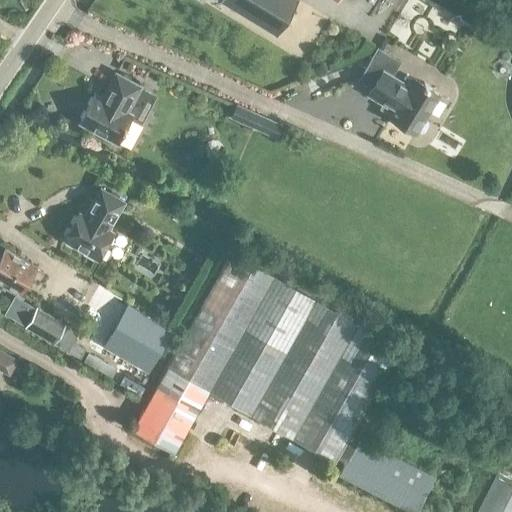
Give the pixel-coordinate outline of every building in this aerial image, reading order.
[(218,0),(275,35),(296,1),(294,0),(218,0)] [(382,70),(368,93),(393,108),(388,115),(389,116),(415,132),(416,130),(420,132),(424,131),(428,124),(427,120),(423,117),(438,93),(427,87),(428,85),(424,82),(423,84),(412,77),(407,85),(382,70)] [(144,100),(134,94),(138,86),(114,73),(100,98),(93,94),(78,121),(115,142),(129,115),(135,118),(144,100)] [(277,135),(283,121),(237,101),(231,114),(277,135)] [(106,229),(122,201),(98,187),(82,215),(77,212),(61,240),(95,260),(111,232),(106,229)] [(360,418),(402,344),(233,248),(131,428),(174,452),(210,388),(336,459),(339,456),(347,460),(339,473),(414,511),(418,511),(436,476),(365,439),(372,425),(360,418)] [(32,267),(3,250),(0,254),(0,282),(16,292),(23,280),(33,285),(40,272),(32,267)] [(13,296),(3,314),(24,327),(78,358),(83,349),(70,342),(76,332),(35,308),(13,296)] [(148,372),(172,329),(127,303),(103,346),(148,372)] [(13,360),(0,353),(0,368),(6,372),(13,360)] [(511,511),(511,484),(496,476),(477,511),(511,511)]
